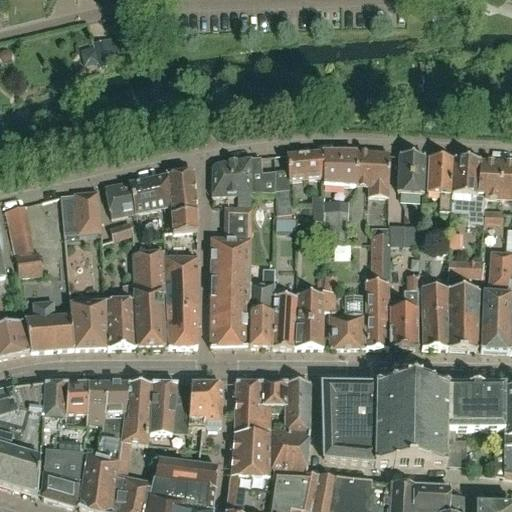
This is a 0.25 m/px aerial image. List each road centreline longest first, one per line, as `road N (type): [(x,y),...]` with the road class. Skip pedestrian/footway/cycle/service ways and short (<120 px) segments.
road 1 (residential): [(0,38),(141,6),(375,0)]
road 2 (residential): [(202,161),(317,143),(511,153)]
road 3 (residential): [(469,486),(313,474),(314,370)]
road 4 (residential): [(200,368),(202,161)]
road 5 (residential): [(0,206),(202,161)]
road 6 (residential): [(200,368),(47,368),(0,378)]
road 7 (residential): [(511,370),(314,370)]
